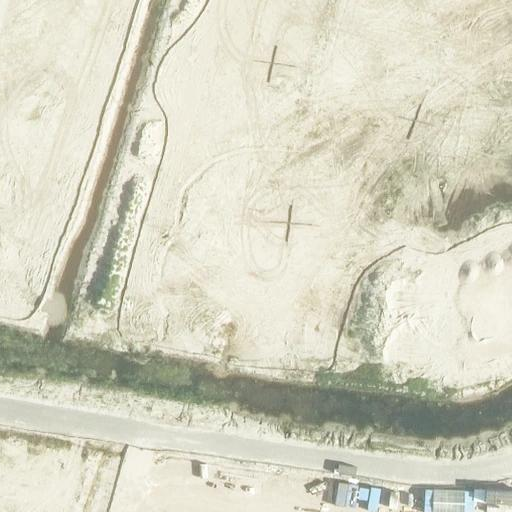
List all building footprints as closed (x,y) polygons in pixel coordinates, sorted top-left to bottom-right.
[(32,0),(30,8),(42,11),(41,16),(56,20),(58,16),(72,20),(78,0),(32,0)] [(369,0),(368,4),(407,16),(412,0),(369,0)] [(368,4),(361,25),(400,37),(407,16),(368,4)] [(239,21),(232,46),(272,58),(275,48),(279,49),(283,36),(279,35),(279,33),(239,21)] [(361,25),(354,47),(392,60),(400,37),(361,25)] [(471,30),(460,69),(484,77),(496,37),(471,30)] [(78,36),(75,48),(86,51),(90,40),(78,36)] [(435,37),(432,49),(443,52),(447,41),(435,37)] [(511,42),(496,37),(484,77),(507,84),(511,68),(511,42)] [(9,59),(7,68),(52,82),(60,56),(20,44),(16,58),(13,58),(12,60),(9,59)] [(231,45),(224,69),(267,82),(274,58),(232,46),(231,45)] [(354,47),(347,69),(357,72),(355,80),(377,88),(380,80),(385,82),(392,60),(354,47)] [(432,49),(428,60),(440,64),(443,52),(432,49)] [(7,68),(4,77),(7,78),(6,81),(9,82),(4,96),(44,108),(52,82),(7,68)] [(424,72),(421,83),(432,87),(436,75),(424,72)] [(195,78),(192,90),(203,93),(207,82),(195,78)] [(210,126),(204,144),(213,147),(209,162),(234,169),(248,120),(223,113),(219,129),(210,126)] [(52,123),(49,135),(60,138),(64,127),(52,123)] [(49,135),(45,146),(57,150),(60,138),(49,135)] [(0,175),(7,178),(9,173),(21,177),(29,151),(0,142),(0,175)] [(331,146),(316,195),(342,202),(346,187),(355,189),(360,171),(351,168),(356,153),(331,146)] [(202,226),(194,252),(207,256),(203,269),(225,276),(224,279),(266,292),(267,288),(289,295),(292,282),(306,286),(313,261),(300,257),(306,236),(285,230),(286,227),(243,214),(242,217),(221,211),(215,230),(202,226)] [(181,220),(173,245),(194,252),(202,226),(181,220)] [(313,261),(306,286),(326,292),(334,267),(313,261)]
